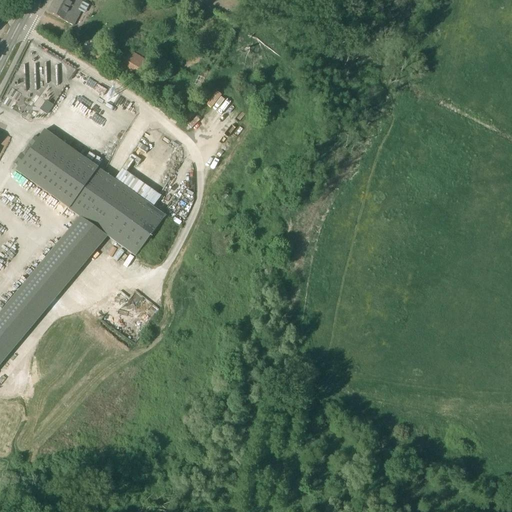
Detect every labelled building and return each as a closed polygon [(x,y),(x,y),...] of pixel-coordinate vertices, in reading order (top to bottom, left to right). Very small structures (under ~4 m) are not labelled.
[(82,2),(78,0),(54,0),(48,13),(73,26),(81,11),(78,10),(82,2)] [(105,45),(96,59),(104,64),(114,50),(105,45)] [(136,74),(144,59),(123,47),(115,63),(136,74)] [(46,101),(39,110),(47,115),(54,106),(46,101)] [(80,217),(0,313),(0,364),(107,236),(135,256),(165,216),(44,130),(38,138),(35,136),(29,144),(33,146),(25,157),(21,153),(13,163),(18,167),(15,171),(80,217)]
